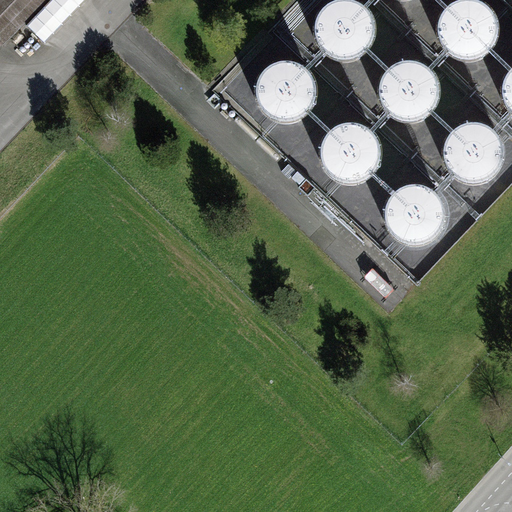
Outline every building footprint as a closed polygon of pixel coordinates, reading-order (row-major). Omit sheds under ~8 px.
[(0,0),(0,42),(4,46),(48,0),(0,0)] [(347,56),(370,46),(380,23),(370,0),(323,0),(314,23),(324,46),(347,56)] [(470,48),(494,39),(503,16),(496,0),(444,0),(438,16),(447,39),(470,48)] [(285,119),(308,110),(317,87),(308,64),(285,54),(261,64),(252,87),(261,110),(285,119)] [(411,120),(434,111),(444,87),(434,64),(411,55),(388,64),(378,87),(388,111),(411,120)] [(351,178),(374,169),(384,146),(374,123),(351,113),(328,123),(318,146),(328,169),(351,178)] [(477,181),(501,171),(510,148),(501,125),(477,116),(454,125),(445,148),(454,171),(477,181)] [(414,244),(437,234),(447,211),(437,188),(414,178),(391,188),(381,211),(391,234),(414,244)]
